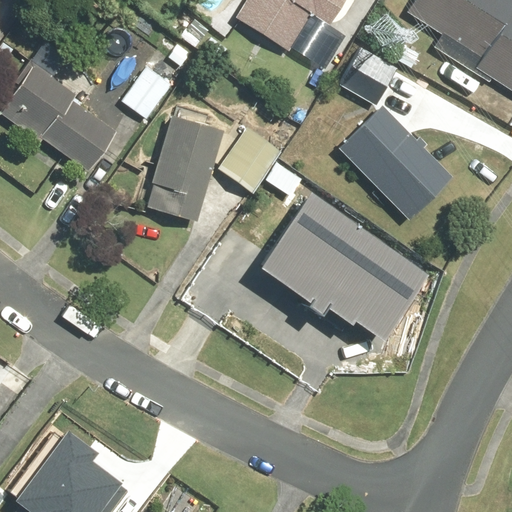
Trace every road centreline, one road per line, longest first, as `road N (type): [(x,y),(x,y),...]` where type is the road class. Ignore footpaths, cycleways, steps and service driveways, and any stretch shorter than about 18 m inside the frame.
road 1 (residential): [(0,282),(177,404),(410,511)]
road 2 (residential): [(425,511),(473,393),(511,329)]
